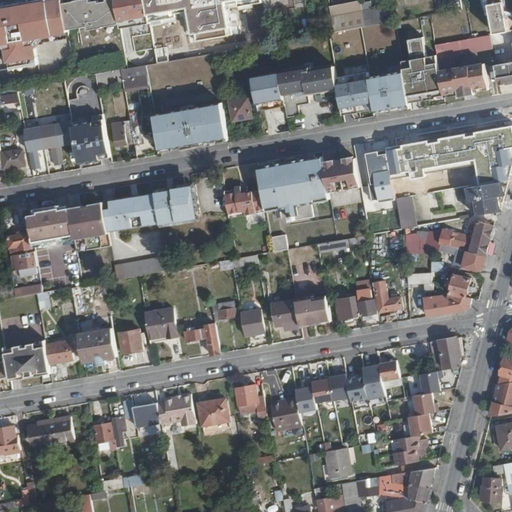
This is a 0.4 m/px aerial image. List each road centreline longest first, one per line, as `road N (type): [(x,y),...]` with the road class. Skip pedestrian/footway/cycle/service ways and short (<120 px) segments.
road 1 (residential): [(511,102),(0,195)]
road 2 (residential): [(0,405),(494,317)]
road 3 (residential): [(494,317),(445,511)]
